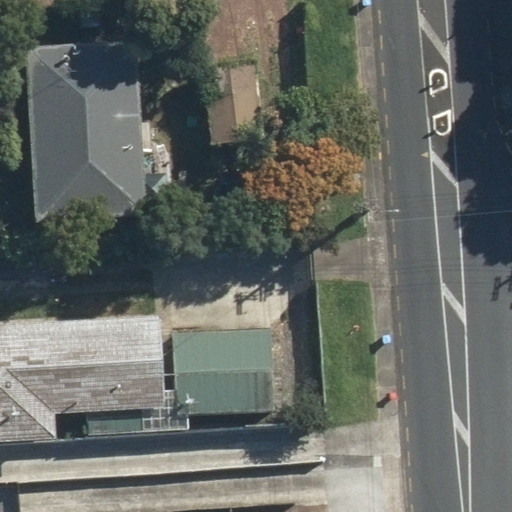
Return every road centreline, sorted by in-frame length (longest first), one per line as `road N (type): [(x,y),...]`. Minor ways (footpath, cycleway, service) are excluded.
road 1 (tertiary): [(453,265),(434,0)]
road 2 (tertiary): [(466,511),(453,265)]
